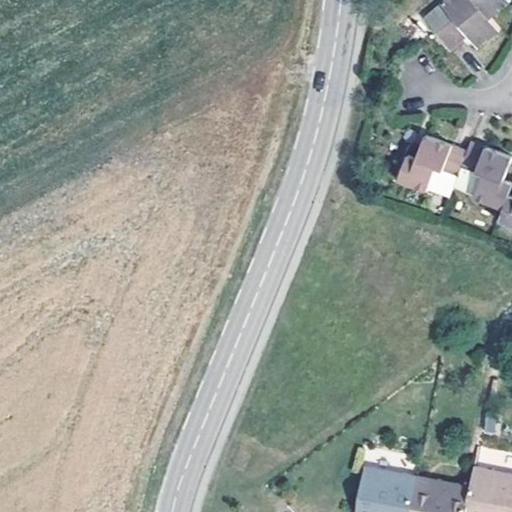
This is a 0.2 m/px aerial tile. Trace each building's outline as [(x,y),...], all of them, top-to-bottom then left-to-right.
[(479,47),(501,30),(491,17),(477,0),(443,0),(424,16),(452,50),(469,36),(479,47)] [(511,0),(477,0),(491,17),(511,0)] [(438,167),(458,175),(468,150),(426,133),(416,158),(408,155),(399,178),(429,190),(438,167)] [(509,193),(511,186),(511,181),(506,179),(511,161),(511,155),(472,139),(468,150),(458,175),(453,187),(505,208),(509,193)] [(505,208),(500,220),(511,224),(511,194),(509,193),(505,208)] [(358,511),(412,511),(420,472),(367,463),(358,511)] [(473,482),(467,511),(511,511),(511,468),(477,463),(473,482)] [(420,472),(412,511),(467,511),(473,482),(420,472)]
